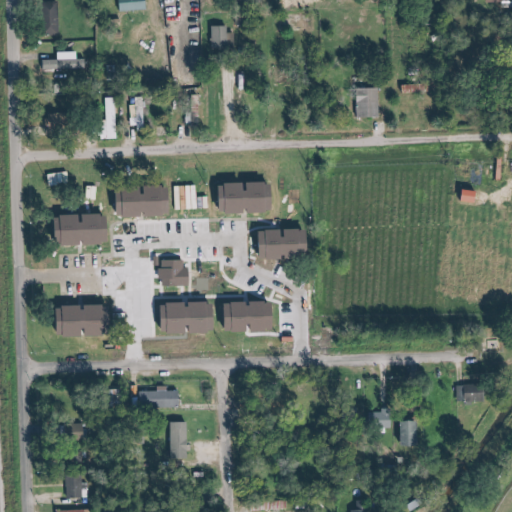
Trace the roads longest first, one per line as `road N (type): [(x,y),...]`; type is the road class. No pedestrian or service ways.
road 1 (residential): [(31,511),(16,276),(15,0)]
road 2 (residential): [(14,157),(511,131)]
road 3 (residential): [(27,363),(477,351)]
road 4 (residential): [(235,511),(228,357)]
